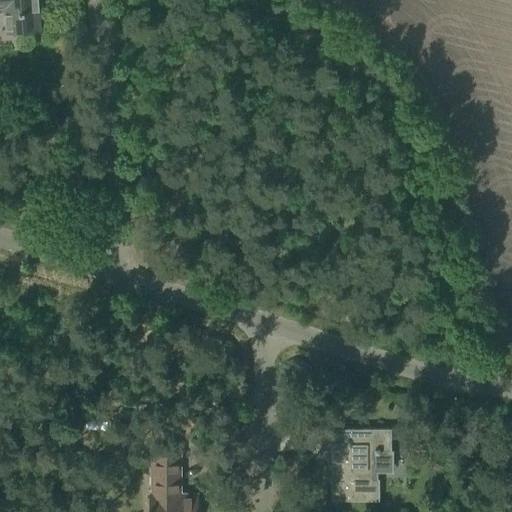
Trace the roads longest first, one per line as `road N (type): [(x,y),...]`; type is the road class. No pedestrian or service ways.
road 1 (unclassified): [(109,272),(97,0)]
road 2 (unclassified): [(511,386),(366,360),(266,329)]
road 3 (unclassified): [(262,511),(266,329)]
road 4 (unclassified): [(266,329),(109,272)]
